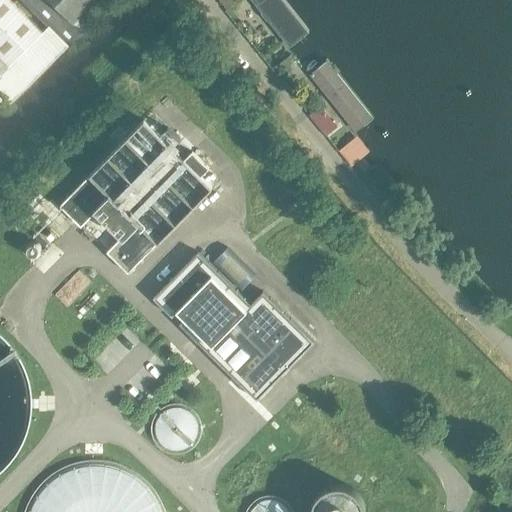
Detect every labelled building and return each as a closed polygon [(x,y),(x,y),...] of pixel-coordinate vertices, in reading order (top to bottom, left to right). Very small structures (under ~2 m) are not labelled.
[(8,0),(0,0),(0,72),(6,66),(41,32),(8,0)] [(46,0),(71,24),(95,0),(46,0)] [(291,0),(246,0),(292,58),(320,35),(291,0)] [(329,47),(301,70),(360,142),(387,120),(329,47)] [(213,188),(145,120),(62,205),(130,272),(213,188)] [(227,248),(211,265),(238,291),(254,275),(227,248)] [(253,305),(198,253),(153,299),(259,400),(314,342),(264,293),(253,305)] [(136,398),(146,388),(137,378),(126,388),(136,398)] [(189,449),(196,414),(156,406),(149,441),(189,449)] [(94,463),(54,467),(31,491),(32,501),(27,506),(24,511),(162,511),(162,506),(126,471),(94,463)] [(338,511),(340,505),(327,492),(321,491),(318,510),(313,505),(302,503),(292,511),(289,511),(277,500),(260,497),(247,510),(246,511),(338,511)]
